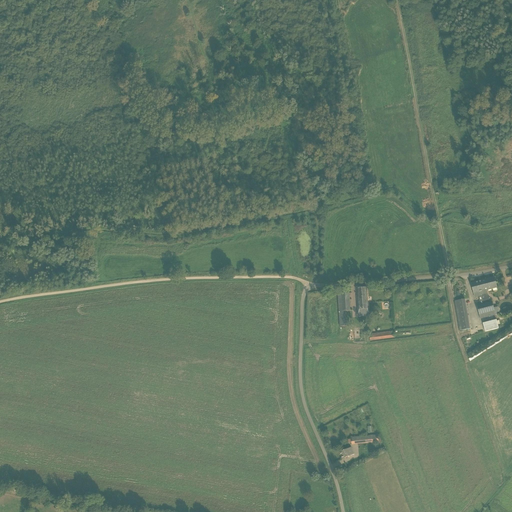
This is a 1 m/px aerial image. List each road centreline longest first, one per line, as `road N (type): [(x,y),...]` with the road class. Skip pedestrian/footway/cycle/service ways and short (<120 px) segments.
road 1 (unclassified): [(344,511),(303,394),(304,291),(449,275)]
road 2 (track): [(308,287),(283,277),(183,277),(0,302)]
road 3 (unclassified): [(397,0),(449,275)]
road 4 (track): [(187,0),(215,67),(264,73),(316,216)]
